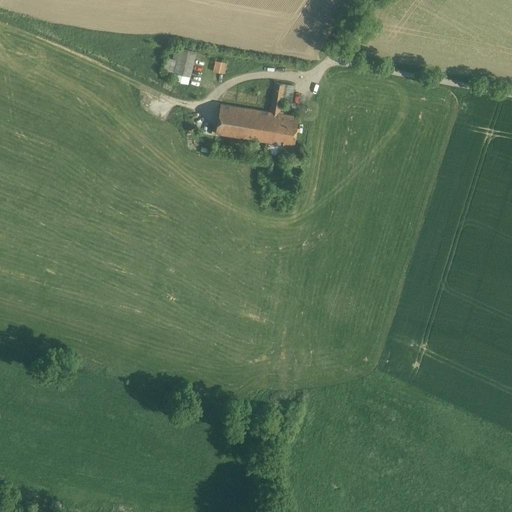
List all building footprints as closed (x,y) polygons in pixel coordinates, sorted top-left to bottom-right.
[(181,47),(169,44),(163,70),(175,73),(181,47)] [(196,51),(181,47),(175,73),(189,76),(196,51)] [(226,62),(215,60),(213,71),(224,73),(226,62)] [(189,76),(175,73),(173,79),(188,83),(189,76)] [(274,143),(278,113),(279,111),(280,111),(282,101),(285,84),(275,82),(270,112),(221,104),(216,133),(269,142),(274,143)] [(295,85),(285,84),(282,101),(292,103),(295,85)] [(298,117),(278,113),(274,143),(269,142),(269,146),(277,147),(278,144),(294,146),(298,117)] [(277,147),(277,152),(293,154),(294,146),(278,144),(277,147)]
